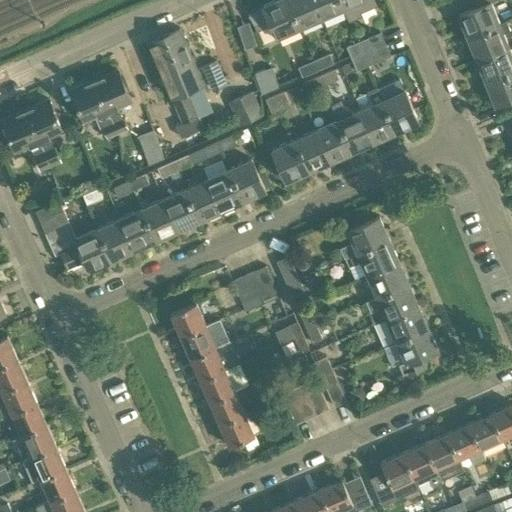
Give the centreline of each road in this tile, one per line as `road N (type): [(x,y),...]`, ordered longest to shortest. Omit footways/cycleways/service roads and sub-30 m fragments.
road 1 (residential): [(58,320),(460,146)]
road 2 (residential): [(177,511),(511,361)]
road 3 (residential): [(144,511),(58,320)]
road 4 (residential): [(0,84),(190,0)]
road 5 (residential): [(460,146),(399,0)]
road 6 (residential): [(58,320),(0,191)]
road 7 (residential): [(511,269),(460,146)]
